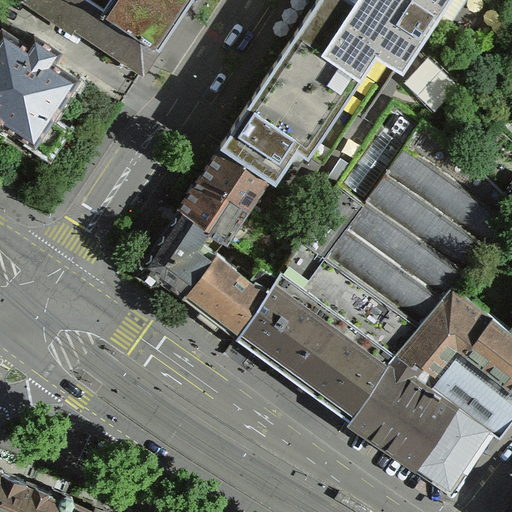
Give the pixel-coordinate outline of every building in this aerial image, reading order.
[(159,46),(102,9),(88,0),(36,0),(143,70),(148,62),(159,46)] [(108,0),(102,9),(159,46),(159,47),(172,27),(189,2),(190,0),(108,0)] [(315,0),(221,142),(222,143),(270,174),(276,179),(298,147),(308,154),(377,50),(403,68),(448,0),(315,0)] [(0,121),(11,129),(12,128),(35,144),(36,142),(50,152),(66,129),(51,119),(55,112),(79,77),(53,61),(60,50),(35,34),(28,44),(3,27),(0,31),(0,121)] [(388,360),(453,283),(511,213),(511,200),(504,192),(442,134),(393,100),(278,273),(250,318),(237,335),(256,348),(350,417),(362,400),(388,360)] [(211,160),(201,175),(248,207),(270,174),(222,143),(211,160)] [(189,193),(179,208),(210,228),(227,239),(248,207),(201,175),(189,193)] [(197,245),(210,228),(179,208),(167,225),(160,236),(154,245),(142,263),(146,266),(142,271),(143,276),(152,283),(158,282),(161,278),(165,280),(183,294),(212,256),(197,245)] [(250,275),(217,250),(212,256),(183,294),(201,308),(197,312),(204,317),(216,326),(219,322),(237,335),(250,318),(278,273),(260,262),(250,275)] [(449,484),(487,428),(499,436),(510,422),(511,419),(511,329),(510,328),(453,283),(388,360),(362,400),(350,417),(397,449),(449,484)] [(0,511),(20,511),(33,483),(7,472),(3,470),(2,467),(0,466),(0,511)] [(62,490),(60,495),(49,490),(33,483),(20,511),(69,511),(74,501),(72,494),(62,490)] [(109,511),(103,509),(101,511),(97,511),(87,507),(74,501),(69,511),(109,511)]
